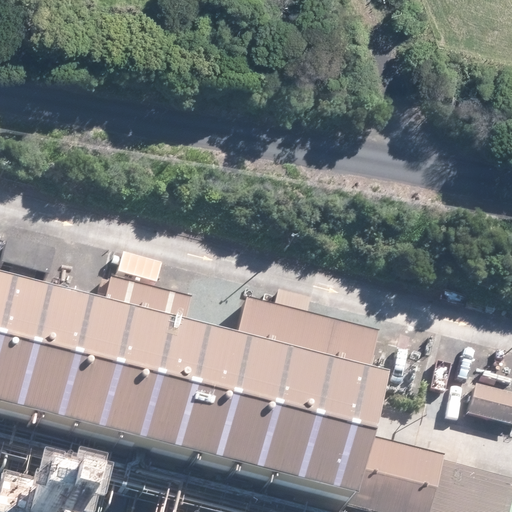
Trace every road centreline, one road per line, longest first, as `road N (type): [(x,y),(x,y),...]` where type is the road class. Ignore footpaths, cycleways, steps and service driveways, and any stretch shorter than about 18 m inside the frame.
road 1 (track): [(511,351),(0,209)]
road 2 (unclassified): [(511,172),(0,73)]
